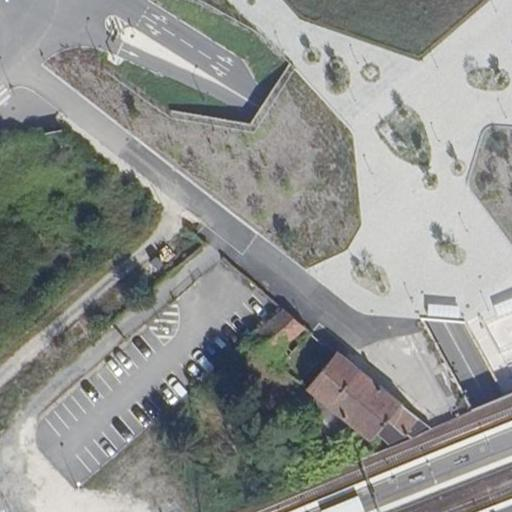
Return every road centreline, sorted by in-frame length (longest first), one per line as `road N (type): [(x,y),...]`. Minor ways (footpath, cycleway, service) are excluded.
road 1 (tertiary): [(246,101),(296,134),(379,223),(412,267),(511,449)]
road 2 (tertiary): [(44,12),(246,101)]
road 3 (tertiary): [(246,101),(224,65),(106,0)]
